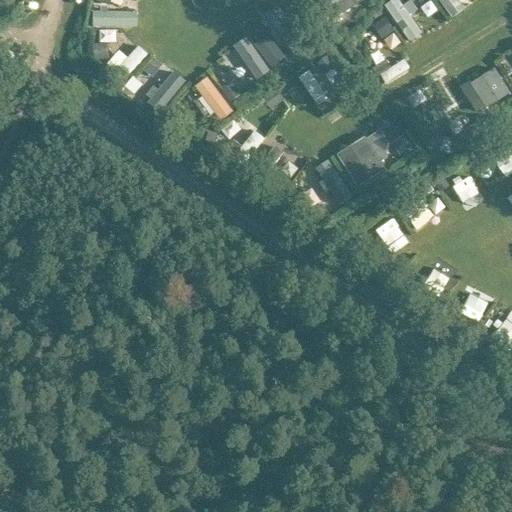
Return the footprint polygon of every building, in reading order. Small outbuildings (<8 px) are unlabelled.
[(242,42),(271,21),(260,6),(231,26),(242,42)] [(78,7),(77,33),(116,34),(116,8),(78,7)] [(385,19),(374,27),(383,39),(394,32),(385,19)] [(365,43),(372,54),(383,46),(376,35),(365,43)] [(259,36),(249,46),(257,54),(267,45),(259,36)] [(88,39),(89,53),(102,52),(101,38),(88,39)] [(511,39),(495,52),(511,74),(511,39)] [(224,43),(214,51),(236,81),(247,73),(224,43)] [(120,73),(127,54),(114,49),(107,68),(120,73)] [(312,58),(291,68),(305,96),(325,87),(312,58)] [(214,79),(224,69),(214,59),(203,70),(214,79)] [(388,62),(366,71),(370,84),(393,75),(388,62)] [(438,91),(451,112),(489,90),(476,68),(438,91)] [(144,86),(137,79),(122,95),(143,114),(169,85),(156,73),(144,86)] [(293,75),(282,80),(296,110),(307,105),(293,75)] [(230,84),(222,90),(230,103),(239,97),(230,84)] [(193,114),(181,124),(190,133),(201,122),(193,114)] [(213,117),(200,126),(210,140),(223,131),(213,117)] [(348,141),(355,154),(367,148),(361,135),(348,141)] [(348,140),(319,153),(337,190),(366,177),(348,140)] [(483,160),(497,175),(505,166),(492,152),(483,160)] [(311,161),(328,198),(337,193),(319,157),(311,161)] [(316,208),(329,200),(309,164),(295,172),(316,208)] [(445,180),(436,186),(441,192),(449,187),(445,180)] [(511,187),(499,193),(507,209),(511,207),(511,187)] [(403,235),(418,223),(403,204),(388,215),(403,235)] [(364,235),(355,239),(358,245),(367,241),(364,235)]
